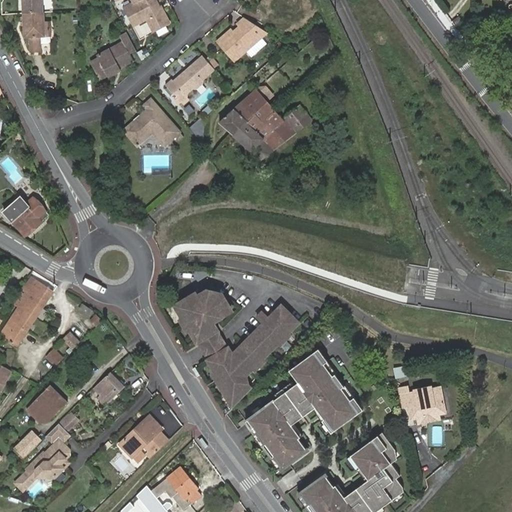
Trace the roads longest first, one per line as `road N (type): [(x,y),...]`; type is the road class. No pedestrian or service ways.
road 1 (tertiary): [(281,511),(215,423),(140,285)]
road 2 (tertiary): [(115,296),(264,511)]
road 3 (residential): [(39,129),(104,108),(206,15),(194,0)]
road 4 (residential): [(511,122),(417,0)]
road 5 (track): [(104,511),(199,422)]
road 6 (tertiary): [(97,237),(39,129)]
